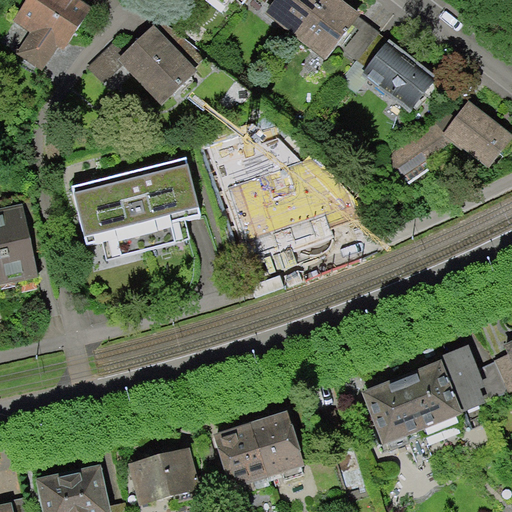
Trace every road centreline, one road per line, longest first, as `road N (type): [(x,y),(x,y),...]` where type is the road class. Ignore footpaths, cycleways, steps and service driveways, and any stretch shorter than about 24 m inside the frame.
road 1 (residential): [(0,411),(272,340),(511,242)]
road 2 (residential): [(511,80),(406,0)]
